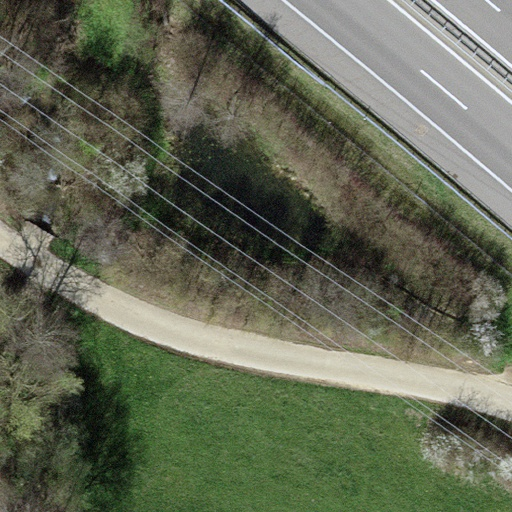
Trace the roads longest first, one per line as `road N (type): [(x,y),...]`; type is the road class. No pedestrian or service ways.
road 1 (track): [(511,389),(223,345),(69,295),(0,245)]
road 2 (motorway): [(335,0),(511,146)]
